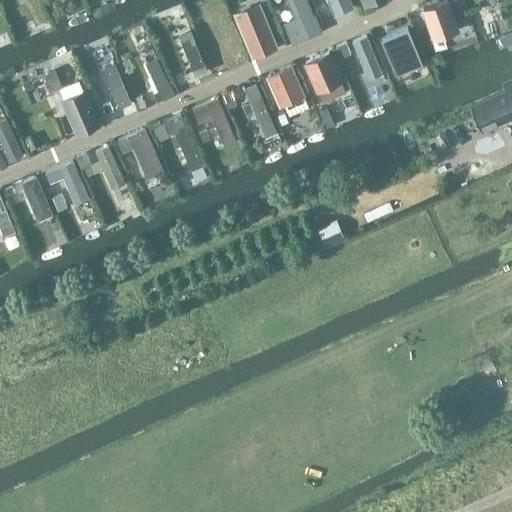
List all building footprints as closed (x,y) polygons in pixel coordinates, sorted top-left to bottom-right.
[(292,0),(295,9),(286,12),(293,33),(323,23),(314,0),(292,0)] [(447,0),(423,9),(434,39),(458,30),(447,0)] [(265,7),(239,19),(252,50),(278,39),(265,7)] [(212,15),(228,58),(246,51),(230,9),(212,15)] [(394,15),(407,61),(422,56),(409,10),(394,15)] [(194,67),(207,63),(194,20),(181,24),(194,67)] [(370,24),(342,32),(346,46),(362,41),(375,87),(387,84),(370,24)] [(160,47),(146,51),(155,83),(169,79),(160,47)] [(119,52),(103,58),(118,98),(133,92),(119,52)] [(346,91),(341,81),(328,52),(305,62),(318,91),(319,90),(323,101),(346,91)] [(291,66),(267,76),(280,106),(304,95),(291,66)] [(80,73),(63,76),(66,88),(65,88),(73,125),(99,119),(90,78),(81,80),(80,73)] [(511,85),(469,106),(480,131),(511,117),(511,85)] [(27,93),(43,132),(59,126),(43,86),(27,93)] [(192,98),(198,115),(207,112),(217,141),(238,133),(222,87),(192,98)] [(275,97),(258,101),(264,129),(281,125),(275,97)] [(0,125),(4,139),(0,140),(0,157),(27,148),(12,105),(0,108),(0,125)] [(172,110),(179,125),(177,126),(197,172),(209,167),(182,106),(172,110)] [(328,128),(334,125),(326,107),(319,110),(328,128)] [(148,119),(120,128),(126,145),(136,142),(147,173),(164,167),(148,119)] [(108,171),(123,166),(112,134),(97,139),(108,171)] [(32,144),(34,156),(52,152),(49,140),(32,144)] [(75,196),(90,191),(76,151),(61,157),(75,196)] [(53,159),(40,165),(45,176),(58,171),(53,159)] [(40,211),(54,205),(39,166),(24,172),(40,211)] [(168,191),(180,181),(172,171),(160,181),(168,191)] [(335,220),(319,228),(328,247),(344,239),(335,220)] [(173,267),(146,274),(149,286),(176,279),(173,267)]
